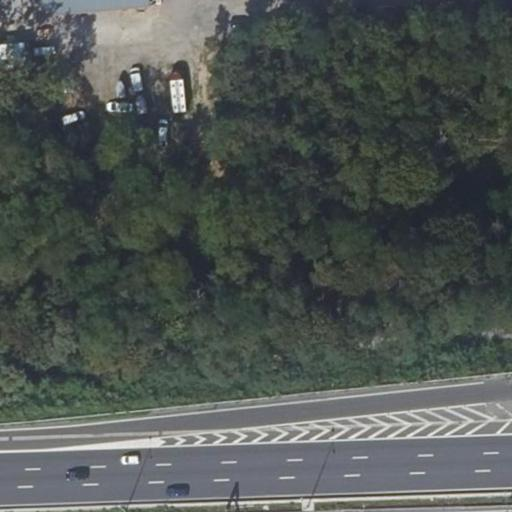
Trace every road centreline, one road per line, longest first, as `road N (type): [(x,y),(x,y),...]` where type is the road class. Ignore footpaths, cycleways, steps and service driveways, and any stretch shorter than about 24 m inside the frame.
road 1 (motorway): [(511,389),(0,442)]
road 2 (motorway): [(511,458),(0,472)]
road 3 (track): [(177,96),(196,147),(243,189),(352,202),(511,161)]
